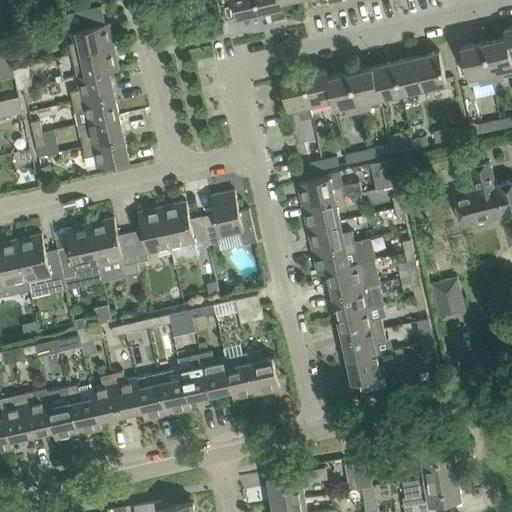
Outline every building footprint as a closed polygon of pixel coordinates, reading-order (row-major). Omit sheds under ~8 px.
[(256,0),(233,0),(237,17),(259,12),(256,0)] [(256,0),(259,12),(282,6),(280,0),(256,0)] [(85,8),(57,15),(59,23),(65,27),(76,25),(77,29),(79,42),(70,44),(72,54),(110,46),(114,45),(112,37),(109,22),(106,23),(89,27),(85,8)] [(506,36),(484,41),(492,78),(511,73),(511,58),(505,28),(504,28),(506,36)] [(484,41),(461,46),(466,65),(470,83),(492,78),(484,41)] [(11,57),(19,55),(16,43),(8,45),(9,51),(11,57)] [(110,46),(72,54),(75,66),(78,77),(110,69),(110,71),(119,68),(119,67),(116,53),(114,45),(110,46)] [(424,88),(447,83),(440,51),(417,56),(424,88)] [(402,93),(424,88),(417,56),(395,61),(402,93)] [(381,104),(382,103),(381,98),(402,93),(395,61),(372,66),(381,104)] [(24,89),(33,87),(27,64),(14,68),(19,89),(24,88),(24,89)] [(359,109),(381,104),(372,66),(350,71),(359,109)] [(337,114),(326,68),(304,74),(311,105),(333,101),(336,114),(337,114)] [(329,76),(327,68),(326,68),(337,114),(359,109),(350,71),(329,76)] [(80,87),(71,90),(73,101),(111,92),(115,92),(113,84),(110,71),(110,69),(78,77),(80,87)] [(288,111),(311,105),(304,74),(281,79),(288,111)] [(27,101),(35,99),(33,87),(24,89),(27,101)] [(111,92),(73,101),(78,123),(120,114),(116,99),(115,92),(111,92)] [(19,96),(13,97),(17,113),(23,112),(19,96)] [(125,136),(120,114),(78,123),(81,134),(83,145),(125,136)] [(511,115),(501,118),(503,126),(511,124),(511,115)] [(501,118),(480,123),(482,131),(503,126),(501,118)] [(34,133),(43,131),(40,119),(31,121),(34,133)] [(453,138),(468,134),(466,126),(451,129),(453,138)] [(37,146),(45,144),(43,131),(34,133),(37,146)] [(414,146),(429,143),(427,135),(412,138),(414,146)] [(130,159),(125,136),(83,145),(86,156),(95,154),(98,166),(130,159)] [(392,152),(392,151),(414,146),(412,138),(390,143),(392,152)] [(370,157),(392,152),(390,143),(368,148),(370,157)] [(348,162),(370,157),(368,148),(346,153),(348,162)] [(325,167),(340,163),(338,155),(323,158),(325,167)] [(311,170),(325,167),(323,158),(309,162),(311,170)] [(394,160),(385,162),(388,175),(390,185),(399,183),(404,182),(402,176),(401,172),(399,163),(398,159),(394,160)] [(458,193),(454,194),(462,226),(466,224),(502,215),(503,217),(511,214),(511,179),(495,184),(488,160),(469,166),(475,189),(458,193)] [(44,178),(53,177),(50,164),(42,166),(44,178)] [(343,184),(340,170),(328,172),(329,175),(298,182),(303,205),(345,195),(362,192),(360,180),(343,184)] [(240,209),(235,189),(210,195),(215,216),(203,219),(209,245),(221,242),(220,236),(241,231),(244,243),(257,240),(250,207),(240,209)] [(395,208),(404,206),(401,193),(393,195),(395,208)] [(309,227),(340,220),(338,209),(347,207),(345,195),(303,205),(309,227)] [(187,200),(162,206),(172,247),(175,263),(199,257),(197,248),(209,245),(203,219),(191,222),(191,218),(187,200)] [(143,233),(131,235),(137,261),(146,259),(149,259),(147,252),(156,250),(172,247),(162,206),(138,211),(142,228),(143,233)] [(398,220),(407,218),(404,206),(395,208),(398,220)] [(115,216),(90,222),(103,280),(127,274),(125,264),(137,261),(131,235),(119,238),(118,234),(115,216)] [(343,231),(340,220),(309,227),(314,249),(355,240),(352,229),(343,231)] [(71,249),(59,251),(65,278),(77,275),(78,280),(103,280),(90,222),(66,227),(70,245),(71,249)] [(42,233),(18,238),(27,280),(30,290),(31,296),(54,285),(53,280),(65,278),(59,251),(47,254),(46,250),(42,233)] [(355,240),(314,249),(319,272),(360,262),(360,261),(376,258),(371,237),(355,240)] [(0,296),(30,290),(27,280),(18,238),(0,242),(0,296)] [(406,252),(414,250),(411,238),(403,240),(406,252)] [(401,277),(419,272),(414,250),(406,252),(407,259),(397,261),(401,277)] [(360,262),(328,270),(328,271),(333,292),(374,283),(372,274),(372,271),(362,273),(360,262)] [(424,295),(422,283),(419,272),(401,277),(404,291),(414,289),(416,297),(424,295)] [(441,318),(466,312),(457,276),(432,282),(441,318)] [(217,279),(207,282),(209,293),(219,290),(217,279)] [(375,287),(374,283),(333,292),(338,314),(370,307),(384,304),(380,286),(375,287)] [(238,310),(262,305),(259,293),(235,298),(238,310)] [(418,309),(427,307),(424,295),(416,297),(418,309)] [(214,303),(202,306),(204,314),(216,311),(214,303)] [(241,323),(245,322),(264,317),(262,305),(238,310),(241,323)] [(373,318),(370,307),(338,314),(343,336),(384,327),(382,316),(373,318)] [(181,310),(169,313),(171,322),(183,319),(181,310)] [(169,313),(157,316),(159,324),(171,322),(169,313)] [(84,317),(75,319),(77,327),(77,328),(78,327),(90,325),(90,324),(89,319),(85,320),(84,317)] [(422,342),(434,339),(430,318),(419,321),(422,334),(420,334),(422,342)] [(137,320),(125,323),(127,332),(126,332),(128,340),(141,337),(140,328),(138,320),(137,320)] [(78,327),(77,328),(78,333),(80,333),(82,342),(94,339),(103,337),(100,322),(90,324),(90,325),(78,327)] [(125,323),(112,326),(114,334),(126,332),(127,332),(125,323)] [(384,327),(343,337),(348,359),(380,352),(377,340),(387,338),(384,327)] [(67,336),(57,338),(59,350),(81,345),(81,342),(82,342),(80,333),(78,333),(67,336)] [(57,338),(35,343),(37,352),(38,355),(59,350),(57,338)] [(427,365),(439,362),(434,339),(422,342),(427,365)] [(15,359),(25,357),(25,354),(37,352),(35,343),(13,348),(15,359)] [(226,356),(235,398),(257,393),(248,351),(243,352),(240,343),(224,346),(226,356)] [(15,359),(13,348),(0,351),(0,360),(4,359),(5,361),(15,359)] [(261,358),(259,349),(248,351),(257,393),(280,387),(273,355),(261,358)] [(353,382),(395,373),(392,361),(395,360),(392,349),(380,352),(348,359),(353,382)] [(212,350),(201,352),(211,393),(232,389),(233,388),(226,356),(214,359),(212,350)] [(190,355),(179,358),(181,367),(183,376),(188,398),(190,398),(211,393),(201,352),(190,355)] [(170,370),(159,372),(168,413),(190,408),(192,407),(190,398),(188,398),(181,367),(180,367),(170,370)] [(124,371),(113,373),(122,413),(143,409),(144,408),(137,377),(126,380),(124,371)] [(145,418),(168,413),(159,372),(137,377),(144,408),(143,409),(145,418)] [(103,385),(92,388),(99,419),(100,418),(122,413),(113,373),(101,376),(103,385)] [(79,386),(76,383),(67,385),(69,393),(70,392),(79,433),(102,428),(100,418),(99,419),(92,388),(91,388),(90,383),(79,386)] [(67,385),(47,389),(51,406),(50,407),(55,429),(53,429),(56,438),(57,438),(79,433),(70,392),(69,393),(67,385)] [(51,406),(47,388),(34,390),(23,393),(32,434),(53,429),(55,429),(50,407),(51,406)] [(1,398),(0,397),(0,398),(2,407),(4,416),(5,416),(10,439),(11,438),(32,434),(23,393),(12,395),(1,398)] [(0,450),(12,448),(13,447),(11,438),(10,439),(5,416),(4,416),(0,417),(0,450)] [(458,472),(454,446),(423,451),(423,450),(396,454),(398,465),(423,461),(425,477),(458,472)] [(361,487),(373,485),(369,459),(357,461),(361,487)] [(350,489),(361,487),(357,461),(345,463),(350,489)] [(273,502),(306,497),(303,481),(328,477),(326,466),(300,470),(299,471),(268,476),(273,502)] [(406,496),(403,496),(405,511),(433,511),(432,503),(438,502),(463,497),(458,472),(425,477),(403,481),(406,496)] [(308,511),(306,497),(273,502),(274,511),(333,511),(333,508),(308,511)] [(163,506),(162,499),(135,504),(136,511),(195,511),(194,501),(163,506)]
